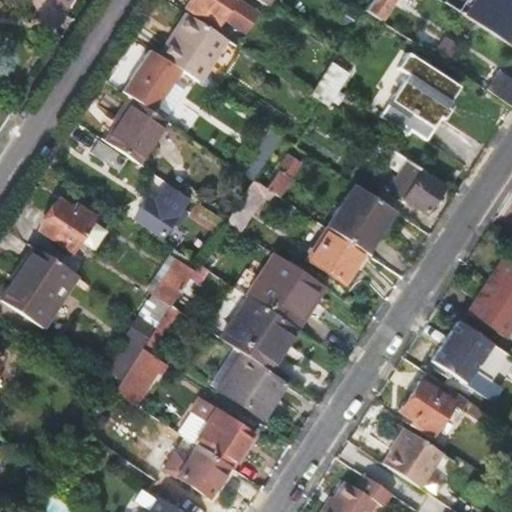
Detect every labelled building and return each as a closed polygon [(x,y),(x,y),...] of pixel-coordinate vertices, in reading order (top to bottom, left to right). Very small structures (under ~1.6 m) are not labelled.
[(190,0),(185,10),(216,31),(223,20),(244,33),(255,15),(234,2),(235,0),(190,0)] [(373,0),(365,13),(381,23),(396,0),(400,0),(402,1),(403,0),(373,0)] [(449,0),(449,2),(464,10),(469,0),(449,0)] [(511,0),(502,0),(483,30),(507,46),(511,37),(511,0)] [(171,41),(159,60),(182,75),(204,89),(232,47),(192,20),(176,44),(171,41)] [(402,100),(396,96),(381,119),(408,137),(411,132),(427,142),(442,120),(444,121),(450,112),(446,109),(459,88),(408,55),(398,70),(408,77),(415,81),(402,100)] [(151,63),(145,59),(121,95),(133,103),(163,123),(173,106),(165,101),(182,75),(159,60),(155,57),(151,63)] [(331,64),(310,95),(326,105),(346,75),(331,64)] [(487,93),(511,109),(511,84),(498,75),(487,93)] [(408,77),(396,96),(402,100),(415,81),(408,77)] [(133,103),(106,145),(142,169),(169,126),(163,123),(133,103)] [(269,132),(242,174),(252,181),(280,139),(269,132)] [(85,153),(109,168),(117,156),(94,140),(85,153)] [(407,175),(393,197),(425,218),(443,189),(411,170),(414,167),(382,146),(372,160),(399,177),(402,172),(407,175)] [(299,167),(287,159),(278,173),(290,181),(299,167)] [(353,187),(374,200),(382,187),(357,171),(349,184),(353,187)] [(278,173),(266,190),(278,198),(290,181),(278,173)] [(327,230),(365,255),(392,212),(374,200),(353,187),(325,229),(327,230)] [(140,224),(167,242),(190,205),(169,191),(159,208),(152,204),(140,224)] [(41,232),(73,252),(95,219),(78,208),(75,212),(60,203),(41,232)] [(191,214),(220,232),(225,223),(197,204),(191,214)] [(220,232),(197,266),(206,272),(234,229),(225,223),(220,232)] [(327,230),(306,262),(344,286),(365,255),(327,230)] [(35,250),(2,302),(34,324),(42,329),(76,277),(68,272),(35,250)] [(271,253),(243,296),(246,298),(291,328),(309,301),(314,305),(325,289),(271,253)] [(467,319),(505,344),(511,331),(511,267),(504,263),(467,319)] [(175,264),(154,296),(163,301),(152,317),(139,309),(135,316),(156,329),(163,317),(168,310),(169,308),(192,274),(175,264)] [(192,274),(169,308),(178,314),(206,272),(197,266),(192,274)] [(246,298),(218,340),(241,355),(266,371),(293,329),(291,328),(246,298)] [(168,310),(163,317),(172,324),(178,315),(168,310)] [(156,329),(148,341),(157,347),(172,324),(163,317),(156,329)] [(458,324),(431,365),(483,399),(509,359),(458,324)] [(148,341),(142,349),(156,358),(157,359),(159,355),(154,351),(157,347),(148,341)] [(142,349),(115,390),(133,403),(149,379),(145,376),(156,358),(142,349)] [(241,355),(217,391),(262,420),(284,387),(266,375),(267,372),(266,371),(241,355)] [(460,397),(438,383),(426,375),(421,383),(420,382),(400,414),(412,422),(409,427),(420,435),(423,430),(433,436),(453,405),(450,403),(452,399),(457,402),(460,397)] [(183,437),(194,445),(217,410),(205,402),(183,437)] [(217,410),(194,445),(197,447),(232,470),(254,435),(217,410)] [(412,422),(400,414),(396,419),(409,427),(412,422)] [(442,455),(406,431),(383,466),(408,483),(419,490),(442,455)] [(174,454),(164,471),(214,505),(236,472),(232,470),(197,447),(187,462),(174,454)] [(344,484),(326,511),(369,511),(375,504),(344,484)] [(177,511),(157,498),(148,511),(141,511),(177,511)]
